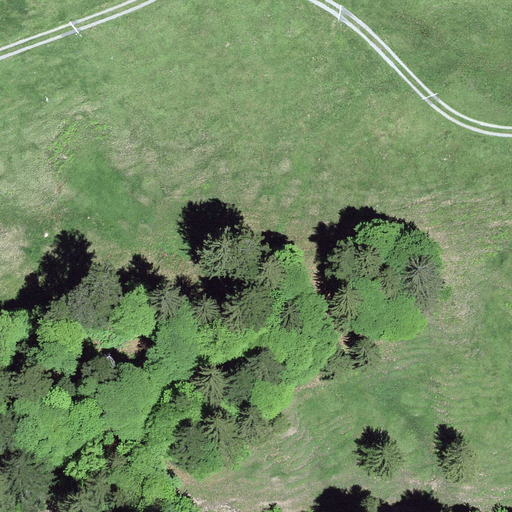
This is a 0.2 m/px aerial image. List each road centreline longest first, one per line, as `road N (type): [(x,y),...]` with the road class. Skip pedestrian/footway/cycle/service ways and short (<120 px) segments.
road 1 (track): [(511,133),(451,116),(322,0)]
road 2 (track): [(145,0),(0,55)]
